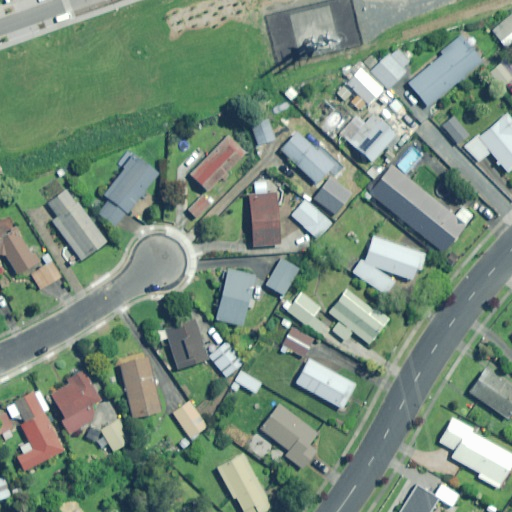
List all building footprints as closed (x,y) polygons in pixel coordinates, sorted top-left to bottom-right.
[(511,41),(511,13),(490,31),(504,48),(511,41)] [(430,107),(482,60),(461,37),(409,84),(430,107)] [(369,72),(384,87),(387,90),(404,73),(401,70),(409,62),(397,50),(390,57),(387,54),(369,72)] [(498,62),(486,73),(499,87),(511,76),(498,62)] [(357,68),(343,82),(364,103),(378,89),(357,68)] [(399,138),(394,133),(372,112),(357,128),(351,122),(339,135),(371,164),(385,149),(387,151),(399,138)] [(511,122),(504,113),(462,147),(476,163),(488,154),(503,172),(511,164),(511,122)] [(455,118),(443,129),(457,145),(469,134),(455,118)] [(275,140),(266,119),(248,126),(257,147),(275,140)] [(332,166),(297,133),(279,153),(314,185),(332,166)] [(244,154),(226,137),(188,176),(206,193),(244,154)] [(108,201),(98,214),(116,228),(126,216),(157,174),(134,156),(103,197),(108,201)] [(369,193),(442,252),(471,217),(460,207),(453,215),(392,165),(369,193)] [(351,194),(330,178),(313,200),(335,216),(351,194)] [(64,189),(46,203),(56,217),(50,221),(80,261),(104,242),(64,189)] [(248,196),(252,248),(279,245),(275,194),(248,196)] [(187,210),(196,220),(211,205),(202,196),(187,210)] [(331,224),(305,200),(290,216),(316,240),(331,224)] [(2,236),(0,233),(0,252),(6,250),(19,272),(39,261),(20,227),(2,236)] [(372,269),(373,267),(411,280),(414,270),(419,271),(425,255),(372,237),(363,262),(360,260),(351,274),(365,282),(367,279),(374,284),(373,287),(385,295),(393,282),(372,269)] [(280,259),(265,286),(282,296),(297,269),(280,259)] [(62,277),(53,261),(33,272),(42,288),(62,277)] [(240,328),(246,308),(252,309),(255,299),(249,297),(255,278),(230,271),(215,321),(240,328)] [(346,342),(352,334),(368,346),(388,321),(347,289),(327,314),(339,324),(333,332),(346,342)] [(291,303),(287,299),(281,307),(305,326),(319,308),(299,293),(291,303)] [(196,321),(164,331),(176,370),(207,360),(196,321)] [(279,351),(284,354),(287,350),(303,358),(312,339),(290,328),(279,351)] [(224,344),(208,356),(225,379),(241,367),(224,344)] [(150,357),(119,363),(130,418),(161,412),(150,357)] [(307,358),(293,382),(342,409),(355,385),(307,358)] [(101,400),(84,371),(66,382),(67,385),(49,396),(63,419),(60,421),(68,435),(108,412),(101,400)] [(234,382),(254,393),(259,384),(239,373),(234,382)] [(511,388),(492,374),(474,398),(505,421),(511,410),(511,388)] [(48,411),(38,391),(5,407),(12,421),(17,419),(32,450),(16,458),(23,472),(64,452),(44,412),(48,411)] [(171,413),(172,415),(190,439),(199,432),(207,427),(189,401),(171,413)] [(261,430),(287,450),(283,455),(302,470),(308,462),(317,451),(309,445),(318,433),(280,405),(261,430)] [(117,419),(99,431),(113,453),(131,442),(117,419)] [(476,477),(496,489),(511,462),(511,456),(471,432),(472,430),(453,419),(439,442),(455,452),(451,458),(478,474),(476,477)] [(89,451),(73,461),(81,475),(97,465),(89,451)] [(242,511),(252,506),(255,511),(263,511),(269,509),(261,490),(245,455),(217,468),(231,500),(236,498),(242,511)] [(417,485),(400,511),(430,511),(438,500),(451,508),(459,496),(441,485),(435,495),(417,485)] [(162,511),(153,503),(144,511),(162,511)]
